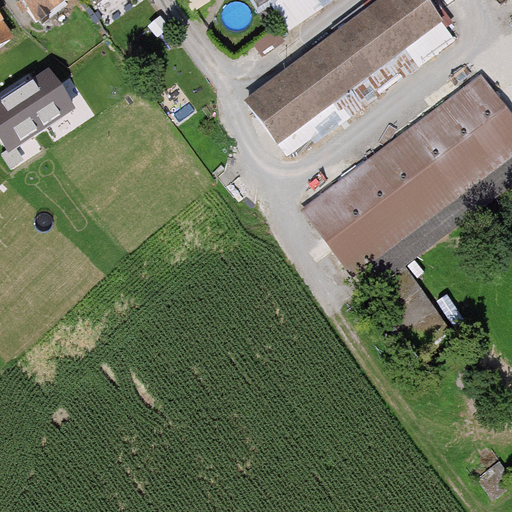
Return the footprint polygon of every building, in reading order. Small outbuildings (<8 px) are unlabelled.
[(17,0),(35,25),(69,0),(94,0),(98,4),(103,0),(17,0)] [(186,0),(192,9),(205,1),(204,0),(186,0)] [(436,0),(392,0),(252,104),(285,149),(455,24),(436,0)] [(254,0),(267,20),(279,12),(291,29),(338,0),(254,0)] [(0,27),(0,152),(23,136),(0,102),(0,47),(9,41),(0,27)] [(85,94),(72,74),(58,83),(72,103),(85,94)] [(511,107),(491,78),(305,213),(355,281),(511,166),(511,107)] [(36,335),(90,282),(58,250),(4,302),(36,335)]
